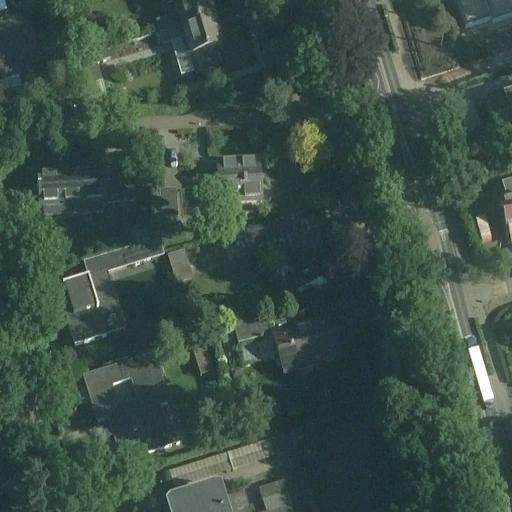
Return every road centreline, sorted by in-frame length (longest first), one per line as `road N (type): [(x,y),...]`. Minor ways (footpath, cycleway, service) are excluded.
road 1 (primary): [(347,0),(502,511)]
road 2 (primary): [(511,466),(370,0)]
road 3 (residential): [(0,131),(322,114)]
road 4 (residential): [(65,511),(0,312)]
